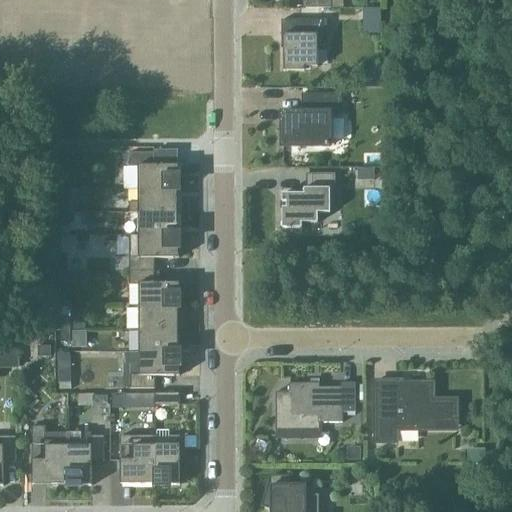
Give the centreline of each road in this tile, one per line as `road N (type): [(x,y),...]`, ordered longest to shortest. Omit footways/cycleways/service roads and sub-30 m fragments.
road 1 (residential): [(224,339),(473,337)]
road 2 (residential): [(224,339),(223,133)]
road 3 (residential): [(224,511),(224,339)]
road 4 (residential): [(221,0),(223,133)]
